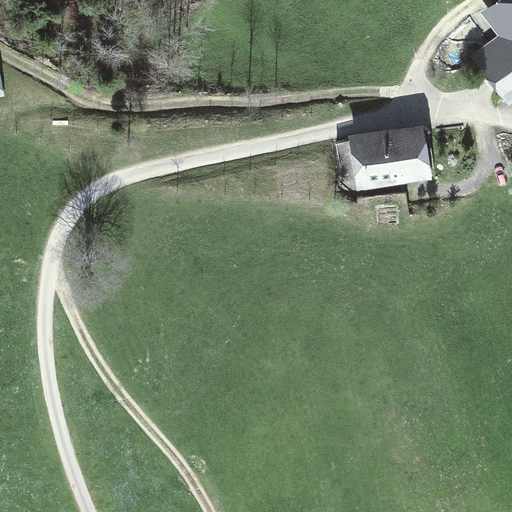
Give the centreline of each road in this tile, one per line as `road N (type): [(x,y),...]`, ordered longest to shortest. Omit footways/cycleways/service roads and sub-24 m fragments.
road 1 (track): [(92,511),(63,444),(45,358),(48,264),(72,210),(112,178),(386,122),(401,110),(436,37),(471,0)]
road 2 (track): [(0,52),(98,105),(410,92),(511,114)]
road 3 (track): [(48,264),(113,386),(180,463),(209,511)]
